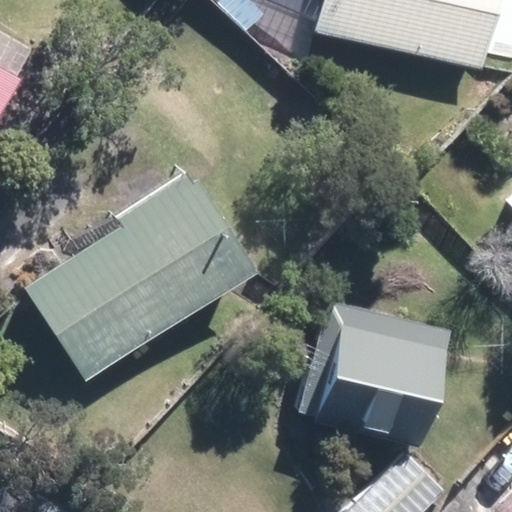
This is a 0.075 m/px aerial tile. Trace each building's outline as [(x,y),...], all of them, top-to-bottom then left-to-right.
[(511,0),(317,0),(312,21),(511,72),(511,0)] [(0,100),(32,47),(0,28),(0,100)] [(80,366),(248,265),(189,168),(21,269),(80,366)] [(511,182),(501,193),(511,204),(511,182)] [(450,318),(326,291),(299,410),(423,437),(450,318)] [(415,511),(445,482),(406,444),(338,511),(415,511)] [(511,511),(511,472),(487,497),(501,511),(511,511)]
